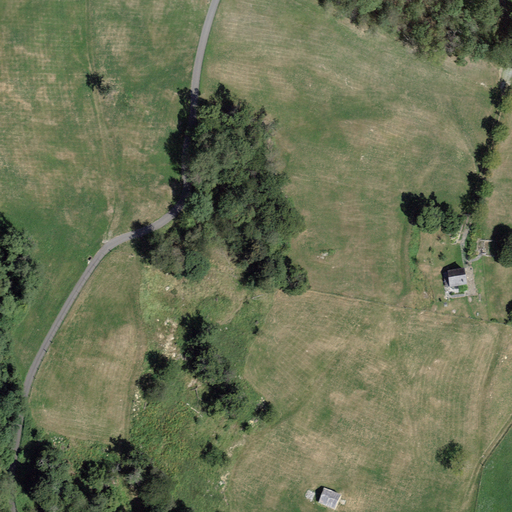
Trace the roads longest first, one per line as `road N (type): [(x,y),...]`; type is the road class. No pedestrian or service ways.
road 1 (unclassified): [(12,511),(25,393),(64,309),(106,248),(163,221),(186,193),(197,66),(216,0)]
road 2 (track): [(85,0),(87,61),(111,179),(106,248)]
